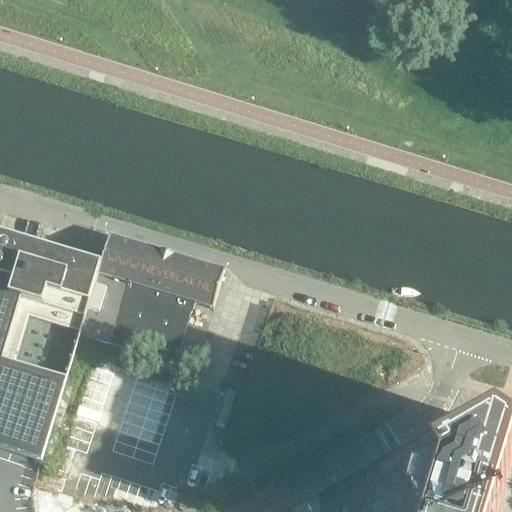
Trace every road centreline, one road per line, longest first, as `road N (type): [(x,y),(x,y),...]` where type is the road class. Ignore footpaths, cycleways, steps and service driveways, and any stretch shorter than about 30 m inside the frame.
road 1 (unclassified): [(0,197),(462,338)]
road 2 (tertiary): [(254,511),(426,415),(443,393),(462,338)]
